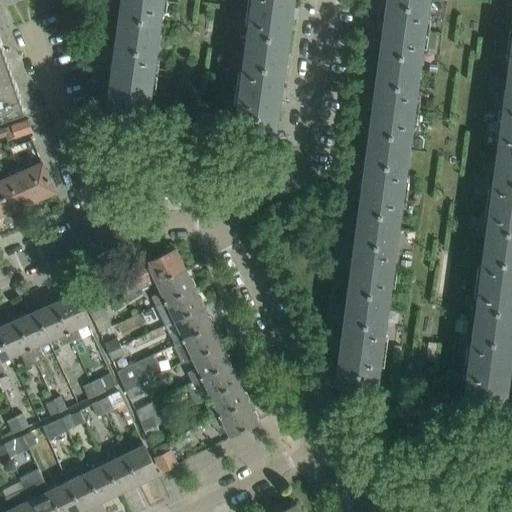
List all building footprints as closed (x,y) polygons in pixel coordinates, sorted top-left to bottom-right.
[(158,35),(162,0),(120,0),(117,29),(158,35)] [(286,52),(290,23),(291,18),(296,19),(297,8),(292,7),(292,0),(251,0),(245,47),(286,52)] [(418,69),(424,30),(427,0),(385,0),(383,19),(378,19),(377,29),(382,30),(377,64),(418,69)] [(147,115),(158,35),(117,29),(112,63),(107,62),(106,73),(111,74),(106,110),(147,115)] [(0,69),(9,66),(2,45),(0,45),(0,69)] [(281,86),(286,52),(245,47),(234,127),(275,132),(280,97),(285,98),(286,87),(281,86)] [(408,149),(418,69),(377,64),(372,99),(367,98),(366,109),(371,109),(366,144),(408,149)] [(0,93),(16,87),(9,66),(0,69),(0,93)] [(511,82),(507,81),(496,161),(511,163),(511,82)] [(0,117),(24,110),(16,87),(0,93),(0,117)] [(31,131),(27,119),(4,127),(7,135),(5,136),(7,139),(15,136),(15,137),(31,131)] [(397,229),(408,149),(366,144),(362,178),(357,177),(355,188),(360,189),(356,223),(397,229)] [(511,244),(511,163),(496,161),(485,241),(511,244)] [(54,191),(42,162),(20,172),(32,201),(54,191)] [(32,201),(20,172),(0,180),(0,186),(10,210),(32,201)] [(0,214),(10,210),(0,186),(0,214)] [(386,308),(397,229),(356,223),(351,257),(346,257),(345,267),(350,268),(345,303),(386,308)] [(511,244),(485,241),(474,321),(511,326),(511,244)] [(184,268),(175,249),(116,276),(124,295),(148,284),(148,285),(156,281),(184,268)] [(195,285),(192,278),(189,278),(184,268),(156,281),(161,292),(153,295),(157,304),(194,287),(195,285)] [(166,323),(202,306),(204,304),(201,297),(198,297),(193,287),(194,287),(157,304),(166,323)] [(77,325),(86,321),(74,294),(64,299),(62,297),(55,300),(73,339),(82,336),(77,325)] [(103,305),(98,295),(86,300),(91,311),(103,305)] [(73,339),(55,300),(55,302),(44,307),(42,305),(36,308),(36,311),(48,338),(50,341),(60,337),(63,344),(73,339)] [(376,389),(386,308),(345,303),(341,336),(336,336),(334,346),(339,347),(335,384),(376,389)] [(106,313),(103,305),(91,311),(94,319),(106,313)] [(175,343),(211,325),(213,323),(210,317),(207,316),(202,306),(166,323),(161,326),(166,336),(171,334),(175,343)] [(48,338),(36,311),(25,315),(23,314),(17,317),(16,319),(16,320),(33,357),(35,356),(43,353),(38,342),(48,338)] [(33,357),(16,320),(6,324),(4,322),(0,324),(0,335),(9,355),(20,350),(27,365),(37,361),(35,356),(33,357)] [(511,360),(510,360),(511,345),(511,326),(474,321),(463,401),(504,406),(509,371),(511,371),(511,360)] [(184,362),(220,344),(222,342),(219,335),(216,335),(211,325),(175,343),(184,362)] [(0,358),(9,355),(0,335),(0,371),(4,370),(0,359),(0,358)] [(121,345),(117,337),(105,342),(109,350),(121,345)] [(193,381),(229,363),(231,361),(228,354),(225,354),(220,344),(184,362),(193,381)] [(125,353),(121,345),(109,350),(112,358),(125,353)] [(149,378),(146,372),(160,365),(154,353),(118,370),(127,389),(139,383),(139,384),(149,378)] [(212,396),(239,383),(239,379),(237,373),(234,373),(229,363),(193,381),(186,384),(194,401),(211,394),(212,396)] [(105,390),(99,377),(92,381),(98,393),(105,390)] [(54,394),(67,393),(66,380),(53,380),(54,394)] [(98,393),(92,381),(83,385),(89,397),(98,393)] [(143,392),(139,384),(139,383),(127,389),(130,398),(143,392)] [(211,419),(248,402),(247,401),(249,399),(245,392),(243,392),(239,383),(212,396),(216,405),(206,409),(211,419)] [(125,403),(119,390),(100,399),(106,412),(125,403)] [(26,394),(11,400),(16,412),(31,406),(26,394)] [(67,407),(63,399),(61,395),(52,399),(57,412),(67,407)] [(57,412),(52,399),(46,402),(51,414),(57,412)] [(106,412),(100,399),(92,403),(97,415),(106,412)] [(157,422),(166,418),(163,412),(158,414),(152,402),(136,409),(144,428),(156,422),(157,422)] [(229,434),(257,421),(256,420),(258,418),(254,411),(252,411),(248,402),(211,419),(214,427),(223,422),(229,434)] [(29,424),(23,412),(16,416),(21,428),(29,424)] [(69,413),(62,417),(67,429),(75,425),(69,413)] [(21,428),(16,416),(7,420),(13,432),(21,428)] [(67,429),(62,417),(54,420),(59,433),(67,429)] [(161,431),(157,422),(156,422),(144,428),(149,437),(161,431)] [(37,443),(31,430),(24,434),(29,446),(37,443)] [(185,433),(174,439),(178,447),(189,441),(185,433)] [(29,446),(24,434),(16,438),(21,450),(29,446)] [(157,473),(143,445),(124,454),(137,482),(140,481),(142,482),(149,479),(149,477),(157,473)] [(176,464),(169,451),(156,457),(162,470),(176,464)] [(137,482),(124,454),(105,463),(118,491),(121,490),(123,491),(129,488),(129,486),(137,482)] [(118,491),(105,463),(86,472),(99,500),(102,499),(104,501),(110,498),(110,495),(118,491)] [(58,511),(48,490),(49,489),(43,478),(38,468),(19,477),(24,487),(35,511),(58,511)] [(99,500),(86,472),(67,481),(81,509),(83,508),(85,510),(92,507),(92,504),(99,500)] [(67,481),(49,489),(48,490),(58,511),(75,511),(81,509),(67,481)] [(35,511),(24,487),(6,496),(11,508),(10,508),(12,511),(35,511)] [(300,511),(296,503),(278,511),(300,511)]
